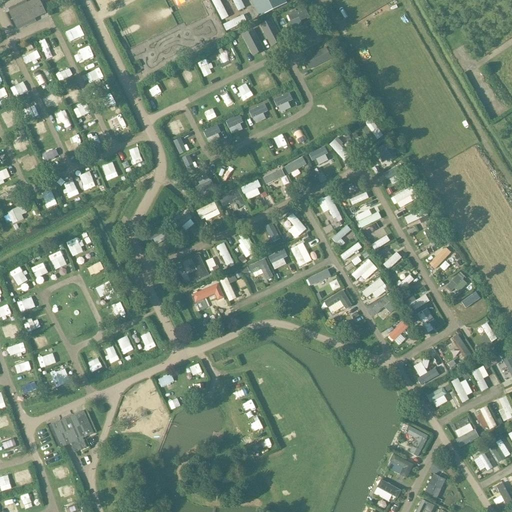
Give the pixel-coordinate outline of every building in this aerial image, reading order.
[(16,28),(46,13),(39,0),(32,0),(9,11),(16,28)] [(215,3),(219,12),(241,2),(239,0),(211,0),(214,4),(215,3)] [(250,0),(259,17),(286,4),(284,0),(250,0)] [(307,7),(289,14),(294,28),(312,21),(307,7)] [(75,9),(60,13),(63,23),(78,19),(75,9)] [(227,31),(249,21),(245,14),(224,24),(227,31)] [(270,41),(279,36),(271,21),(262,25),(270,41)] [(81,26),(71,31),(75,38),(78,37),(79,39),(86,35),(81,26)] [(252,30),(243,35),(252,50),(260,46),(252,30)] [(306,47),(321,39),(317,31),(302,38),(306,47)] [(90,46),(76,53),(81,62),(95,55),(90,46)] [(331,58),(326,49),(311,57),(316,66),(331,58)] [(57,75),(70,70),(67,63),(55,68),(57,75)] [(18,64),(4,69),(7,77),(21,72),(18,64)] [(100,67),(83,75),(88,85),(105,77),(100,67)] [(261,91),(271,87),(265,71),(255,75),(261,91)] [(323,86),(335,80),(331,71),(319,76),(323,86)] [(23,82),(11,85),(14,96),(26,93),(23,82)] [(0,88),(0,98),(8,97),(6,87),(0,88)] [(48,94),(51,102),(60,98),(57,91),(48,94)] [(292,107),(289,102),(295,100),(291,91),(276,98),(282,112),(292,107)] [(268,118),(265,113),(270,111),(266,103),(250,110),(257,124),(268,118)] [(351,105),(340,108),(343,119),(355,115),(351,105)] [(212,120),(222,116),(218,107),(208,111),(212,120)] [(86,108),(75,112),(79,124),(90,119),(86,108)] [(109,128),(126,122),(122,112),(105,118),(109,128)] [(240,115),(227,121),(232,134),(246,128),(240,115)] [(379,139),(385,135),(373,119),(367,123),(379,139)] [(167,128),(171,135),(180,130),(176,123),(167,128)] [(204,130),(212,144),(221,139),(218,134),(223,132),(217,123),(204,130)] [(36,138),(44,134),(41,127),(33,130),(36,138)] [(21,147),(31,143),(27,135),(17,139),(21,147)] [(179,155),(187,152),(183,137),(174,140),(179,155)] [(337,138),(330,145),(346,162),(353,154),(337,138)] [(73,158),(86,152),(83,145),(70,150),(73,158)] [(317,164),(331,158),(326,146),(312,152),(317,164)] [(45,162),(58,157),(55,150),(42,155),(45,162)] [(192,154),(181,158),(187,172),(197,168),(192,154)] [(116,157),(105,161),(111,175),(121,171),(116,157)] [(304,157),(285,165),(289,174),(308,166),(304,157)] [(379,180),(380,187),(390,185),(390,187),(396,186),(394,177),(401,176),(399,166),(381,169),(383,179),(379,180)] [(266,184),(286,175),(283,168),(263,177),(266,184)] [(90,171),(79,176),(86,192),(98,186),(90,171)] [(201,193),(215,187),(209,174),(195,180),(201,193)] [(286,177),(275,181),(277,186),(288,182),(286,177)] [(68,197),(80,193),(75,180),(63,184),(68,197)] [(247,199),(261,195),(259,188),(262,187),(260,180),(243,186),(247,199)] [(0,197),(3,204),(18,198),(12,185),(0,190),(0,197)] [(348,194),(353,205),(370,198),(364,186),(348,194)] [(415,186),(393,196),(398,208),(421,198),(415,186)] [(40,194),(46,209),(57,205),(52,190),(40,194)] [(333,195),(319,201),(328,222),(342,215),(333,195)] [(216,202),(197,209),(201,222),(221,215),(216,202)] [(12,224),(24,220),(23,214),(27,213),(25,205),(7,211),(12,224)] [(407,224),(428,216),(425,208),(404,217),(407,224)] [(380,211),(373,214),(371,209),(356,216),(361,228),(383,218),(380,211)] [(288,218),(294,226),(289,230),(295,239),(308,230),(295,213),(288,218)] [(186,231),(195,224),(190,218),(181,225),(186,231)] [(431,242),(436,239),(443,254),(431,259),(435,270),(442,267),(444,270),(450,267),(446,257),(452,255),(438,224),(426,230),(431,242)] [(265,234),(262,237),(266,242),(271,238),(276,243),(281,239),(270,225),(262,231),(265,234)] [(347,225),(333,238),(341,246),(355,233),(347,225)] [(248,232),(238,236),(241,245),(240,245),(245,258),(256,253),(248,232)] [(371,242),(377,239),(374,232),(368,235),(371,242)] [(388,235),(372,246),(375,251),(391,240),(388,235)] [(75,255),(86,250),(79,236),(69,241),(75,255)] [(358,241),(342,255),(346,261),(363,247),(358,241)] [(218,245),(226,267),(234,264),(226,242),(218,245)] [(300,267),(313,261),(304,242),(291,249),(300,267)] [(56,268),(66,263),(60,249),(50,254),(56,268)] [(286,275),(292,272),(283,251),(277,253),(286,275)] [(398,251),(384,265),(389,271),(404,257),(398,251)] [(201,253),(181,261),(190,283),(220,271),(214,257),(204,261),(201,253)] [(256,277),(263,274),(266,280),(275,277),(267,259),(251,266),(256,277)] [(362,284),(379,269),(369,259),(353,274),(362,284)] [(92,278),(104,273),(100,263),(88,268),(92,278)] [(38,281),(47,276),(42,266),(33,270),(38,281)] [(312,286),(333,276),(329,268),(309,278),(312,286)] [(23,270),(11,273),(16,287),(27,284),(23,270)] [(397,285),(401,291),(416,279),(412,274),(397,285)] [(238,298),(230,279),(192,295),(196,304),(216,295),(219,301),(229,297),(230,301),(238,298)] [(369,302),(389,290),(382,279),(362,291),(369,302)] [(333,316),(353,303),(344,289),(324,302),(333,316)] [(21,312),(37,304),(33,294),(16,302),(21,312)] [(459,304),(466,314),(480,305),(473,295),(459,304)] [(373,309),(384,321),(398,308),(387,296),(373,309)] [(442,326),(425,296),(411,304),(428,333),(442,326)] [(0,309),(0,319),(13,313),(9,305),(0,309)] [(203,320),(205,326),(212,322),(209,317),(203,320)] [(34,319),(25,323),(29,332),(38,328),(34,319)] [(406,320),(389,333),(399,346),(407,340),(403,334),(411,327),(406,320)] [(5,336),(20,330),(16,321),(1,327),(5,336)] [(481,326),(486,335),(483,337),(488,346),(499,339),(489,322),(481,326)] [(146,351),(157,345),(149,331),(139,336),(146,351)] [(37,351),(51,345),(47,334),(32,340),(37,351)] [(459,334),(453,338),(462,351),(468,347),(459,334)] [(130,339),(120,343),(126,357),(136,353),(130,339)] [(9,345),(11,354),(25,352),(24,343),(9,345)] [(105,352),(111,366),(121,361),(115,348),(105,352)] [(463,352),(467,359),(473,356),(468,348),(463,352)] [(38,357),(42,367),(58,360),(54,351),(38,357)] [(497,360),(505,384),(511,381),(511,357),(511,355),(497,360)] [(490,388),(486,379),(490,376),(485,366),(473,372),(482,392),(490,388)] [(64,368),(49,375),(54,386),(69,379),(64,368)] [(204,378),(192,383),(194,389),(206,385),(204,378)] [(25,382),(27,391),(38,388),(36,379),(25,382)] [(242,379),(236,382),(240,393),(246,391),(242,379)] [(460,385),(457,386),(459,402),(472,400),(469,380),(460,382),(460,385)] [(429,392),(436,408),(449,402),(442,386),(429,392)] [(169,404),(180,400),(177,390),(166,394),(169,404)] [(504,421),(511,418),(511,407),(508,396),(497,400),(501,410),(500,410),(504,421)] [(249,410),(256,408),(253,399),(246,401),(249,410)] [(476,412),(484,431),(497,425),(489,407),(476,412)] [(75,453),(87,448),(83,439),(94,434),(84,411),(50,426),(60,449),(71,444),(75,453)] [(0,422),(0,429),(2,432),(8,426),(3,420),(0,422)] [(457,439),(461,448),(480,438),(472,423),(456,431),(460,438),(457,439)] [(412,426),(408,434),(416,438),(410,452),(420,457),(431,435),(412,426)] [(491,449),(502,462),(511,453),(502,440),(491,449)] [(485,453),(475,459),(483,473),(494,467),(485,453)] [(408,479),(416,464),(394,454),(387,468),(408,479)] [(67,468),(58,470),(60,479),(69,476),(67,468)] [(432,473),(425,493),(440,498),(447,478),(432,473)] [(376,495),(391,502),(394,495),(400,498),(404,489),(383,480),(376,495)] [(511,495),(505,481),(489,489),(499,510),(511,503),(511,495)] [(64,495),(72,493),(70,487),(62,488),(64,495)] [(433,511),(436,505),(421,498),(415,511),(433,511)]
